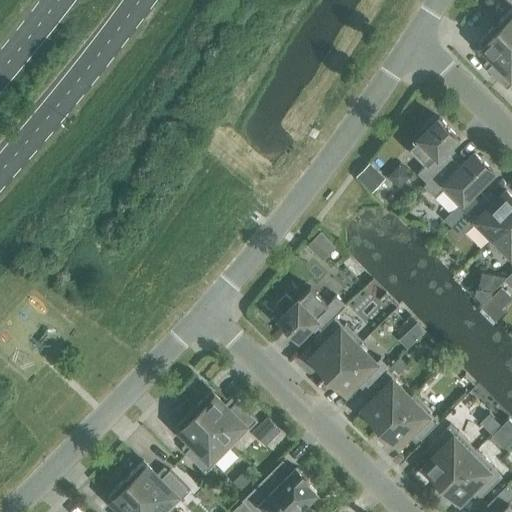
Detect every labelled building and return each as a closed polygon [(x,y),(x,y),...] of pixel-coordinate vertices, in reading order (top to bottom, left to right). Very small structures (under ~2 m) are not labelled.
[(511,7),(495,25),(511,41),(511,7)] [(511,83),(511,41),(495,25),(478,42),(495,60),(487,68),(507,89),(511,83)] [(417,172),(426,182),(427,182),(452,157),(443,148),(457,135),(439,117),(437,119),(434,115),(421,128),(424,131),(409,146),(426,163),(417,172)] [(427,182),(426,182),(423,186),(435,198),(443,190),(458,205),(493,171),(475,153),(461,166),(452,157),(427,182)] [(370,162),(356,176),(372,191),(385,177),(370,162)] [(472,223),(490,241),(511,218),(511,195),(506,190),(493,203),(484,194),(466,213),(474,221),(472,223)] [(511,218),(490,241),(507,259),(509,257),(511,259),(511,218)] [(321,230),(306,244),(321,260),(336,246),(321,230)] [(481,271),(479,287),(492,290),(506,276),(481,271)] [(312,321),(321,330),(335,316),(346,305),(336,295),(327,304),(310,287),(281,316),(299,334),(312,321)] [(501,287),(491,297),(501,307),(511,297),(501,287)] [(311,356),(329,374),(358,344),(359,345),(363,341),(345,322),(343,324),(335,316),(321,330),(316,334),(325,343),(311,356)] [(428,337),(424,341),(430,346),(434,342),(428,337)] [(360,378),(368,386),(387,368),(389,366),(380,357),(376,362),(359,345),(358,344),(329,374),(346,391),(360,378)] [(363,408),(381,426),(410,396),(393,379),(395,377),(390,372),(387,368),(368,386),(377,395),(363,408)] [(211,390),(193,408),(231,446),(257,420),(237,400),(229,408),(211,390)] [(410,396),(381,426),(398,443),(412,430),(420,439),(439,420),(430,412),(432,410),(414,392),(410,396)] [(231,446),(193,408),(176,425),(193,443),(185,452),(205,472),(231,446)] [(267,416),(256,428),(266,439),(278,427),(267,416)] [(511,422),(508,418),(491,435),(504,447),(511,438),(511,422)] [(420,469),(438,487),(476,449),(450,423),(430,443),(438,452),(420,469)] [(476,449),(438,487),(455,504),(473,487),(482,495),(502,475),(476,449)] [(143,460),(125,478),(159,511),(166,511),(189,490),(169,469),(161,478),(143,460)] [(255,511),(265,511),(267,510),(269,511),(296,511),(316,492),(305,481),(308,479),(296,467),(276,487),(266,477),(243,500),(255,511)] [(159,511),(125,478),(108,495),(124,511),(159,511)] [(511,511),(511,504),(509,501),(511,498),(511,488),(507,484),(483,508),(487,511),(511,511)]
